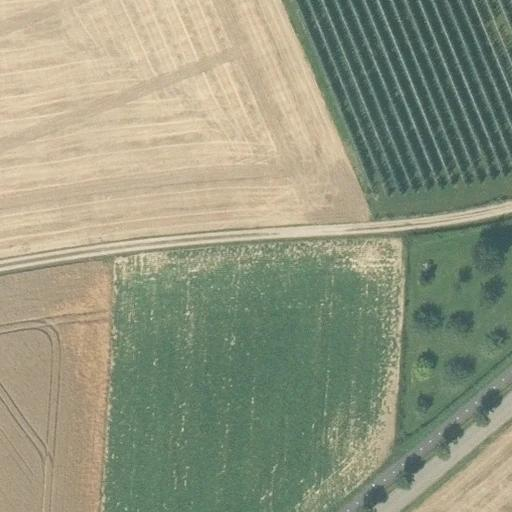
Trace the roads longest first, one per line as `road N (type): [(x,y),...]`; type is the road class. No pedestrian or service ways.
road 1 (track): [(0,267),(231,236),(447,223),(511,209)]
road 2 (tertiary): [(384,511),(511,405)]
